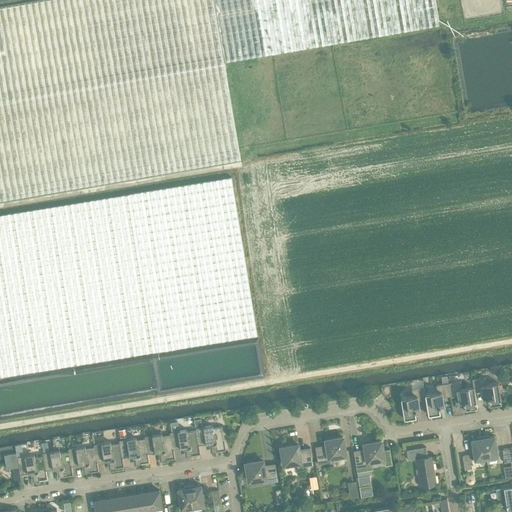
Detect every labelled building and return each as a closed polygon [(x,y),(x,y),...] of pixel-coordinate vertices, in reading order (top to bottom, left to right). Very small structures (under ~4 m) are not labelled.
[(35,0),(0,6),(0,198),(240,158),(224,63),(224,62),(212,0),(35,0)] [(434,0),(212,0),(224,62),(438,24),(434,0)] [(0,214),(0,376),(156,351),(257,335),(231,177),(0,214)] [(474,391),(482,390),(483,397),(487,397),(487,398),(488,398),(489,404),(488,404),(489,406),(498,405),(497,403),(501,402),(500,393),(502,390),(499,387),(498,382),(486,384),(484,376),(472,378),(473,386),(474,391)] [(473,386),(461,388),(460,380),(448,382),(450,395),(458,394),(459,401),(463,401),(463,402),(464,402),(465,408),(464,408),(464,411),(474,409),(473,407),(477,406),(474,391),(473,386)] [(442,397),(450,395),(448,382),(436,384),(437,392),(425,394),(426,399),(428,414),(432,414),(432,416),(441,414),(441,412),(440,412),(439,406),(440,406),(440,405),(443,404),(442,397)] [(425,394),(424,386),(411,388),(413,396),(400,398),(401,404),(399,407),(402,409),(404,418),(408,418),(408,420),(417,418),(417,416),(416,416),(415,410),(416,410),(416,409),(419,408),(418,401),(426,399),(425,394)] [(200,418),(194,419),(195,427),(196,430),(198,445),(199,445),(211,443),(212,451),(226,449),(222,425),(213,427),(212,424),(201,426),(200,418)] [(177,421),(170,423),(171,431),(170,431),(170,434),(173,449),(185,447),(187,455),(200,453),(199,445),(198,445),(196,430),(187,431),(187,429),(179,430),(177,421)] [(161,433),(144,436),(145,438),(147,453),(148,453),(160,451),(161,460),(175,457),(173,449),(170,434),(162,435),(161,433)] [(488,434),(482,435),(486,458),(487,463),(499,461),(498,456),(495,435),(488,436),(488,434)] [(477,438),(471,439),(474,460),(486,458),(482,435),(477,436),(477,438)] [(327,448),(315,450),(318,464),(334,461),(333,457),(346,454),(343,436),(325,439),(327,448)] [(136,437),(119,440),(119,442),(122,458),(122,457),(134,455),(136,464),(149,462),(148,453),(147,453),(145,438),(136,439),(136,437)] [(392,464),(389,448),(383,449),(381,440),(364,443),(365,452),(354,454),(356,468),(372,465),(371,460),(383,458),(385,465),(392,464)] [(110,441),(93,444),(94,446),(96,462),(97,462),(109,460),(110,468),(124,466),(122,457),(122,458),(119,442),(111,443),(110,441)] [(297,467),(313,465),(311,451),(299,452),(298,444),(280,447),(283,465),(296,463),(297,467)] [(85,445),(68,448),(68,450),(71,466),(83,464),(85,472),(98,470),(97,462),(96,462),(94,446),(85,448),(85,445)] [(427,456),(426,449),(426,446),(406,450),(408,460),(416,459),(420,486),(436,483),(431,456),(427,456)] [(504,462),(511,461),(509,447),(502,448),(504,462)] [(59,449),(43,452),(43,455),(45,470),(46,470),(58,468),(59,476),(73,474),(71,466),(68,450),(60,452),(59,449)] [(16,452),(4,454),(6,468),(18,466),(16,452)] [(34,454),(17,456),(20,474),(32,472),(34,480),(47,478),(46,470),(45,470),(43,455),(34,456),(34,454)] [(464,469),(472,468),(469,454),(462,455),(464,469)] [(261,478),(262,483),(278,481),(276,467),(264,468),(263,460),(245,463),(248,481),(261,478)] [(369,475),(357,476),(361,496),(373,495),(369,475)] [(189,485),(193,507),(204,506),(201,485),(195,486),(194,484),(189,485)] [(181,509),(193,507),(189,485),(183,485),(184,487),(177,489),(181,509)] [(511,485),(503,487),(506,504),(507,504),(508,510),(511,509),(511,485)] [(507,511),(508,510),(507,504),(506,504),(503,487),(495,488),(499,511),(492,511),(492,510),(484,511),(483,511),(507,511)] [(148,491),(151,508),(162,507),(159,489),(148,491)] [(221,509),(221,503),(218,489),(211,491),(213,504),(214,510),(221,509)] [(140,510),(151,508),(148,491),(137,493),(140,510)] [(129,511),(140,510),(137,493),(127,495),(129,511)] [(118,511),(129,511),(127,495),(116,496),(118,511)] [(107,511),(118,511),(116,496),(105,498),(107,511)] [(96,511),(107,511),(105,498),(94,500),(96,511)] [(447,498),(439,500),(441,511),(449,510),(447,498)] [(390,508),(390,511),(414,511),(413,502),(404,503),(405,509),(398,510),(398,506),(390,508)]
